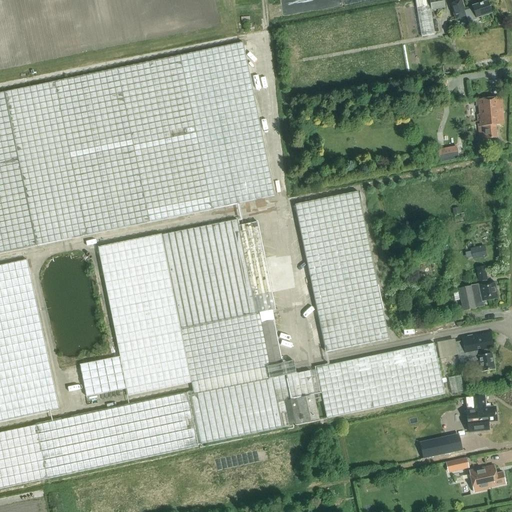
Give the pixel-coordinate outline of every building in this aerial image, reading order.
[(421,0),(422,0),(415,1),(422,37),(435,35),(431,11),(445,9),(443,0),(421,0)] [(462,1),(450,5),(455,20),(466,17),(469,23),(477,20),(477,19),(492,14),(487,2),(465,10),(462,1)] [(0,253),(275,196),(243,43),(0,93),(0,253)] [(477,100),(479,131),(480,140),(497,138),(496,126),(504,125),(502,98),(477,100)] [(457,146),(438,150),(440,163),(459,159),(457,146)] [(326,353),(389,339),(358,192),(295,206),(326,353)] [(322,402),(320,394),(297,399),(292,374),(296,373),(294,361),(283,363),(273,311),(276,310),(258,222),(239,226),(238,220),(99,248),(121,357),(80,366),(87,398),(127,389),(128,396),(191,382),(194,393),(191,394),(191,392),(0,433),(0,488),(283,428),(279,410),(286,408),(290,427),(320,420),(317,403),(322,402)] [(485,246),(470,249),(473,260),(487,257),(485,246)] [(0,422),(60,410),(27,260),(0,265),(0,422)] [(487,280),(485,267),(477,268),(479,281),(487,280)] [(483,302),(498,299),(494,281),(470,287),(471,287),(458,289),(463,312),(475,309),(475,308),(484,307),(483,302)] [(456,343),(458,354),(459,361),(479,357),(482,373),(494,371),(491,354),(489,355),(488,349),(493,348),(491,333),(461,339),(462,342),(456,343)] [(327,419),(445,394),(435,344),(317,368),(327,419)] [(316,369),(296,373),(292,374),(297,399),(320,394),(321,393),(316,369)] [(488,423),(496,422),(495,408),(490,408),(490,404),(485,405),(485,397),(465,399),(469,433),(488,431),(488,423)] [(451,452),(448,439),(428,443),(431,457),(451,452)] [(455,471),(468,468),(466,458),(453,461),(455,471)] [(470,472),(474,493),(479,492),(489,490),(489,489),(505,485),(503,473),(495,474),(495,471),(494,466),(470,472)]
